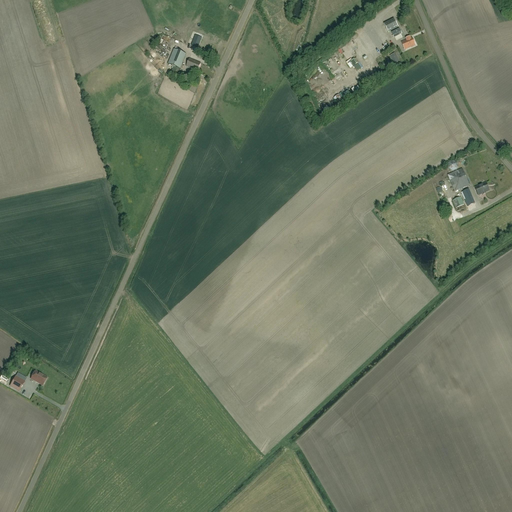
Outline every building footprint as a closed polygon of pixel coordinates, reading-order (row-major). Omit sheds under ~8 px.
[(398,27),(394,19),(384,24),(388,33),(398,27)] [(391,32),(394,38),(402,34),(399,28),(391,32)] [(202,39),(196,37),(192,47),(198,50),(202,39)] [(406,39),(406,40),(401,42),(405,50),(416,45),(412,37),(410,38),(409,37),(406,39)] [(180,69),(186,54),(174,49),(168,64),(180,69)] [(333,57),(342,61),(344,57),(335,53),(333,57)] [(162,57),(156,54),(153,59),(158,62),(162,57)] [(198,72),(201,64),(190,59),(187,67),(198,72)] [(356,69),(361,77),(366,74),(361,66),(356,69)] [(186,75),(176,72),(172,70),(170,76),(184,81),(186,75)] [(362,85),(356,88),(360,94),(365,90),(362,85)] [(327,93),(317,98),(319,101),(328,96),(327,93)] [(340,94),(334,98),(340,106),(346,102),(340,94)] [(323,103),(327,101),(326,98),(319,102),(322,107),(324,106),(323,103)] [(457,170),(458,164),(453,161),(448,163),(448,168),(452,172),(457,170)] [(455,192),(469,185),(462,169),(448,175),(455,192)] [(478,196),(489,191),(486,183),(475,188),(478,196)] [(467,207),(475,204),(469,190),(461,193),(467,207)] [(456,208),(464,204),(461,197),(452,201),(456,208)] [(35,371),(31,379),(43,386),(47,378),(35,371)] [(25,382),(15,377),(10,386),(19,392),(25,382)]
